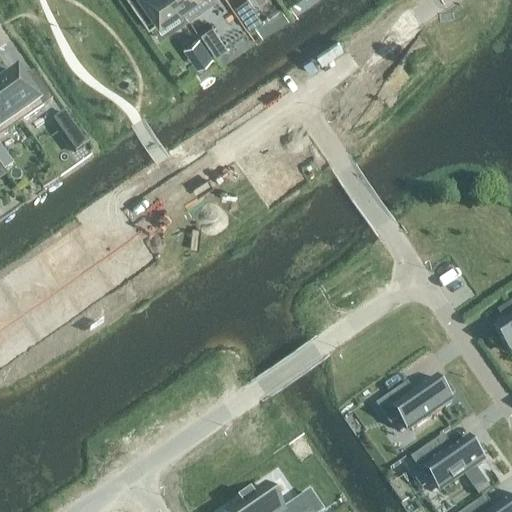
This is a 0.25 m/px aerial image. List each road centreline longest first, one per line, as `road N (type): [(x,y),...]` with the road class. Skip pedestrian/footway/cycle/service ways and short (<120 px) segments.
road 1 (unclassified): [(134,477),(421,278)]
road 2 (residential): [(297,99),(421,278)]
road 3 (residential): [(438,0),(297,99)]
road 4 (residential): [(421,278),(511,410)]
